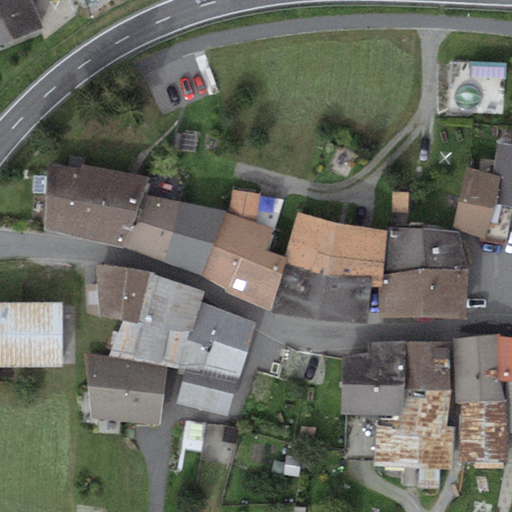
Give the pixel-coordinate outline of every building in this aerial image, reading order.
[(0,0),(0,41),(40,25),(29,0),(0,0)] [(487,75),(488,62),(471,61),(471,75),(487,75)] [(488,62),(487,75),(505,76),(506,63),(488,62)] [(511,146),(500,145),(496,178),(492,198),(511,202),(511,146)] [(69,169),(53,168),(53,175),(35,174),(34,191),(51,192),(49,227),(71,229),(95,236),(123,242),(139,196),(145,178),(130,175),(85,167),(85,157),(70,155),(69,169)] [(496,178),(468,170),(457,225),(483,233),(491,205),(492,198),(496,178)] [(232,217),(224,214),(201,270),(245,294),(245,296),(253,299),(254,297),(270,303),(283,259),(263,251),(266,244),(270,246),(284,198),(237,192),(234,198),(232,217)] [(407,209),(407,193),(395,192),(394,209),(407,209)] [(164,257),(179,207),(139,196),(123,242),(139,247),(164,257)] [(201,270),(224,214),(219,212),(187,205),(186,208),(179,207),(164,257),(201,270)] [(511,210),(511,208),(491,205),(483,233),(481,238),(506,242),(511,210)] [(299,216),(295,241),(287,265),(366,284),(381,284),(382,276),(389,276),(391,230),(364,228),(326,222),(299,216)] [(439,231),(391,230),(389,276),(465,270),(456,236),(439,231)] [(366,284),(287,265),(275,310),(321,317),(365,319),(366,284)] [(147,274),(101,267),(102,287),(97,287),(91,290),(92,310),(126,318),(139,320),(153,276),(147,274)] [(462,313),(465,270),(389,276),(382,276),(381,284),(383,311),(462,313)] [(203,293),(153,276),(139,320),(190,330),(199,302),(203,293)] [(199,302),(190,330),(188,338),(207,345),(201,367),(230,375),(247,322),(199,302)] [(0,362),(61,363),(60,304),(0,304),(0,362)] [(139,320),(126,318),(113,350),(179,365),(188,338),(190,330),(139,320)] [(207,345),(188,338),(179,365),(188,367),(181,399),(222,410),(230,375),(201,367),(207,345)] [(500,341),(457,345),(458,376),(464,376),(465,400),(499,399),(499,377),(500,341)] [(511,342),(500,341),(499,377),(509,377),(511,377),(511,342)] [(374,355),(347,358),(346,409),(379,410),(379,400),(387,401),(399,402),(400,385),(402,343),(374,344),(374,355)] [(446,344),(402,343),(400,385),(446,387),(446,344)] [(109,356),(89,356),(95,416),(120,417),(157,421),(163,366),(109,356)] [(446,401),(446,387),(400,385),(399,402),(387,401),(382,425),(378,461),(422,463),(421,483),(438,484),(439,464),(449,464),(451,435),(441,432),(446,401)] [(504,425),(505,401),(499,403),(499,399),(465,400),(464,457),(476,457),(476,465),(502,465),(501,457),(504,457),(504,425)] [(227,424),(224,436),(234,438),(237,426),(227,424)] [(313,427),(303,426),(301,437),(312,438),(313,427)] [(290,456),(288,471),(298,472),(300,457),(290,456)]
